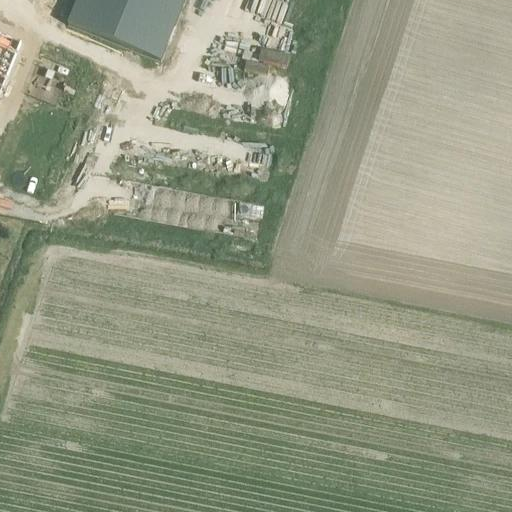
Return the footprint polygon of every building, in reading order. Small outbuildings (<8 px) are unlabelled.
[(102,0),(97,14),(189,52),(210,0),(102,0)] [(94,76),(106,80),(113,59),(101,55),(94,76)] [(91,141),(87,160),(97,163),(102,143),(91,141)] [(147,186),(145,195),(168,201),(170,192),(147,186)] [(222,232),(223,201),(197,200),(196,231),(222,232)]
